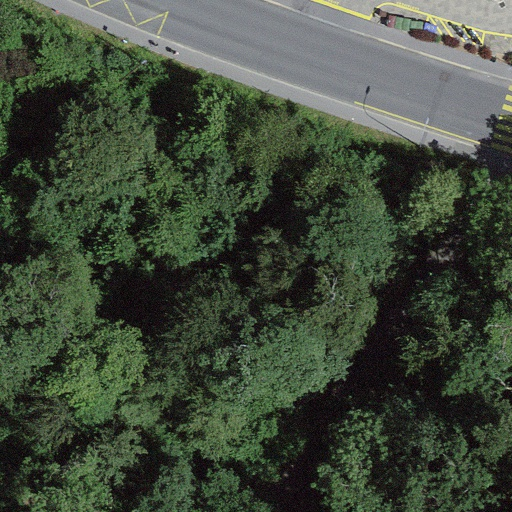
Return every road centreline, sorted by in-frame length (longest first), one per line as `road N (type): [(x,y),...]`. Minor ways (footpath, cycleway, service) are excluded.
road 1 (track): [(272,511),(511,171)]
road 2 (unclassified): [(511,120),(176,0)]
